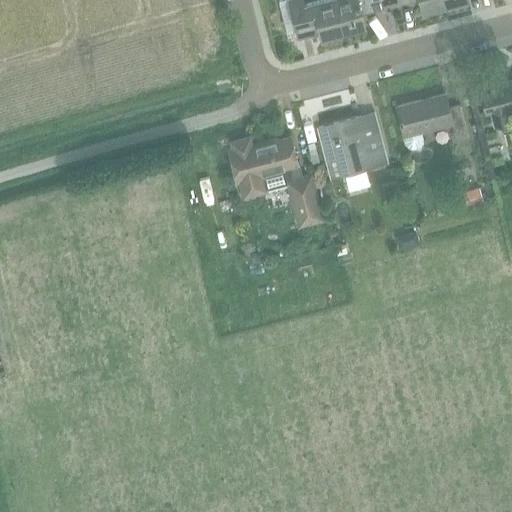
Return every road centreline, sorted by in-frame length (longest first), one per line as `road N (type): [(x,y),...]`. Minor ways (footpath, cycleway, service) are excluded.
road 1 (unclassified): [(0,178),(245,107),(276,84)]
road 2 (residential): [(276,84),(511,27)]
